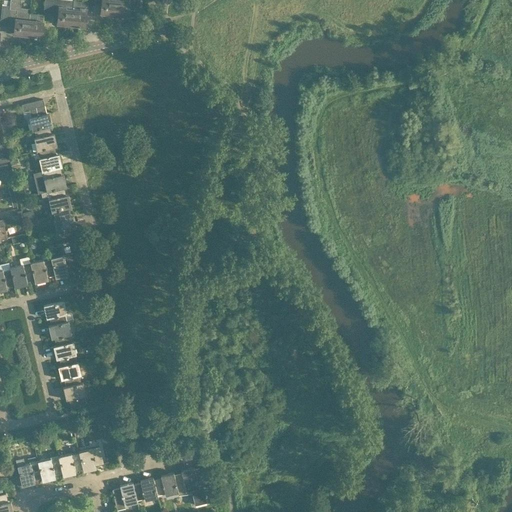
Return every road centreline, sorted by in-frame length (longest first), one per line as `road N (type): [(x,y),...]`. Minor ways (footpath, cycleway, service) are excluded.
road 1 (track): [(488,0),(457,64),(429,79),(344,93),(327,103),(314,134),(327,210),(395,323),(423,391),(474,422),(511,429)]
road 2 (residential): [(29,298),(55,412),(0,424)]
road 3 (residential): [(83,215),(50,56)]
road 4 (tertiary): [(50,56),(148,36),(159,28),(165,0)]
